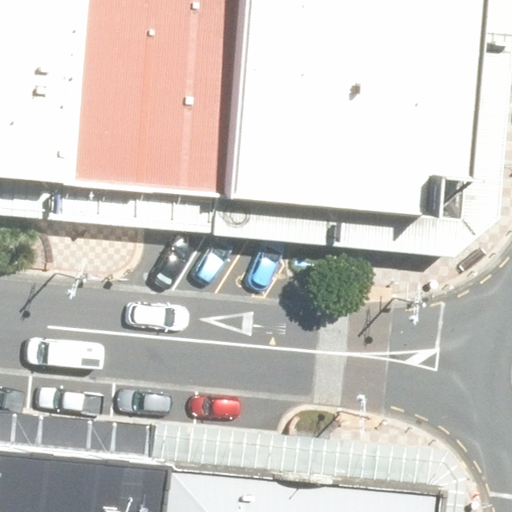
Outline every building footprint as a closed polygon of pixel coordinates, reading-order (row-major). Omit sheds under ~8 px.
[(0,0),(0,161),(16,163),(30,0),(0,0)] [(30,0),(15,169),(161,182),(177,0),(30,0)] [(177,0),(161,182),(411,205),(430,0),(177,0)] [(79,511),(88,452),(0,441),(0,511),(79,511)] [(379,511),(381,493),(120,466),(114,511),(379,511)]
